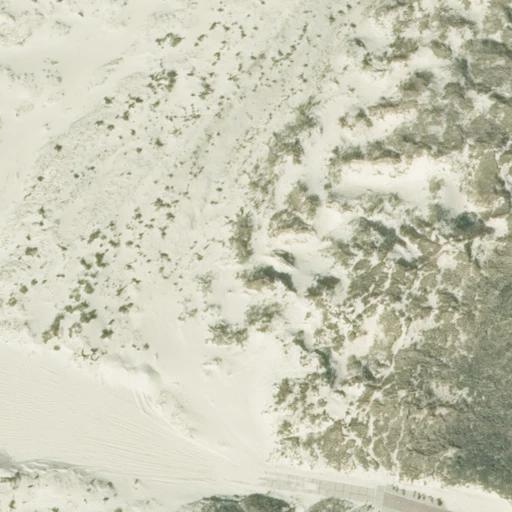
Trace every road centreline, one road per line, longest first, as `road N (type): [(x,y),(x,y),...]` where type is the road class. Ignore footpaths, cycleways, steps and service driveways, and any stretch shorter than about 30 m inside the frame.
road 1 (track): [(285,473),(71,435),(0,449)]
road 2 (track): [(0,113),(137,0)]
road 3 (unclassified): [(421,511),(285,473)]
